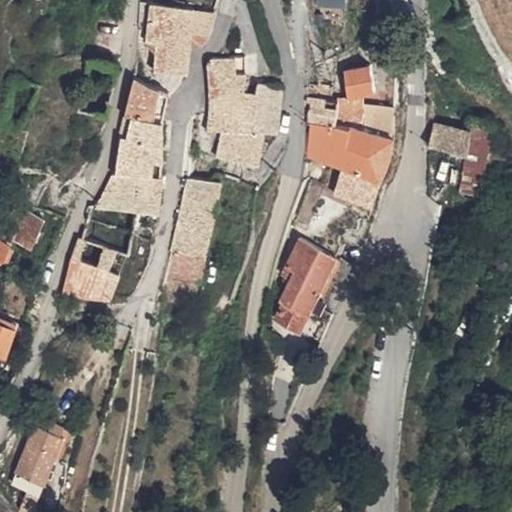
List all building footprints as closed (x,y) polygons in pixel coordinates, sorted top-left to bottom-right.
[(192,8),(145,3),(142,40),(151,41),(186,43),(192,8)] [(181,73),(186,43),(151,41),(149,71),(181,73)] [(205,59),(203,79),(242,76),(241,57),(205,59)] [(342,72),(343,99),(360,95),(372,92),(369,66),(342,72)] [(135,75),(126,111),(162,118),(161,93),(149,85),(135,75)] [(243,90),(242,76),(203,79),(203,98),(243,96),(243,90)] [(253,90),(251,134),(259,135),(275,136),(281,86),(256,84),(253,90)] [(167,119),(174,95),(149,85),(161,93),(162,118),(167,119)] [(203,98),(202,130),(217,131),(251,134),(253,90),(243,90),(243,96),(203,98)] [(359,117),(360,117),(360,95),(343,99),(343,100),(346,119),(359,117)] [(332,124),(332,103),(311,100),(303,115),(303,126),(332,124)] [(389,139),(357,129),(359,117),(346,119),(343,100),(332,102),(332,103),(332,124),(346,130),(344,143),(388,158),(388,144),(389,139)] [(163,153),(162,118),(126,111),(121,129),(116,175),(164,178),(166,154),(163,153)] [(388,119),(384,112),(360,117),(359,117),(357,129),(389,139),(391,130),(388,119)] [(461,192),(482,196),(492,122),(460,116),(462,133),(431,126),(427,147),(428,152),(466,158),(461,192)] [(346,130),(332,124),(303,126),(303,158),(320,159),(339,166),(344,143),(346,130)] [(259,135),(251,134),(217,131),(214,158),(253,167),(259,135)] [(381,181),(388,158),(344,143),(339,166),(343,168),(381,181)] [(372,209),(381,181),(343,168),(333,196),(372,209)] [(162,195),(164,178),(116,175),(113,174),(109,190),(162,195)] [(156,309),(193,315),(217,184),(184,181),(167,245),(156,309)] [(161,214),(162,195),(109,190),(105,205),(139,210),(161,214)] [(132,256),(139,210),(105,205),(94,204),(84,239),(81,239),(73,260),(112,272),(119,252),(132,256)] [(15,234),(30,240),(40,214),(25,208),(20,220),(15,234)] [(15,234),(20,220),(16,218),(8,234),(14,236),(15,234)] [(0,256),(5,259),(14,236),(8,234),(6,240),(0,237),(0,256)] [(302,333),(310,316),(336,256),(297,239),(284,266),(293,270),(279,302),(282,304),(275,321),(302,333)] [(354,264),(336,256),(310,316),(328,324),(354,264)] [(73,260),(65,295),(114,300),(123,276),(112,272),(73,260)] [(0,322),(17,330),(20,324),(0,315),(0,322)] [(17,330),(0,322),(0,353),(0,354),(8,339),(12,341),(17,330)] [(0,354),(5,356),(12,341),(8,339),(0,354)] [(40,491),(65,429),(38,418),(18,467),(24,470),(19,482),(40,491)]
